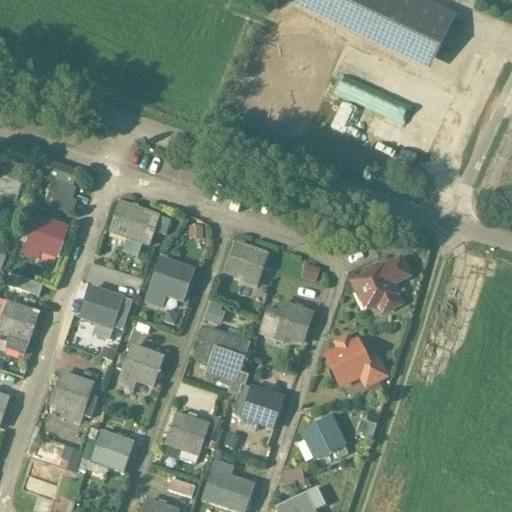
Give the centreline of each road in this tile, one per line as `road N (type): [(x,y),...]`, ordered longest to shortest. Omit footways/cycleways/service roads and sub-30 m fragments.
road 1 (unclassified): [(511,245),(128,116)]
road 2 (residential): [(226,217),(344,261),(263,511)]
road 3 (residential): [(0,508),(107,176)]
road 4 (residential): [(226,217),(131,511)]
road 5 (track): [(448,226),(357,511)]
road 6 (unclassified): [(128,116),(0,67)]
road 7 (residential): [(107,176),(226,217)]
